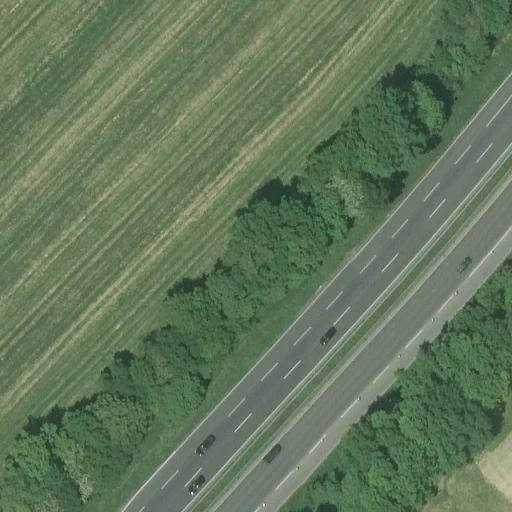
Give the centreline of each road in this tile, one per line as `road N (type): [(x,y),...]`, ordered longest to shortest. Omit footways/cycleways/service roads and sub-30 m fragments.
road 1 (motorway): [(511,116),(155,511)]
road 2 (motorway): [(227,511),(509,201)]
